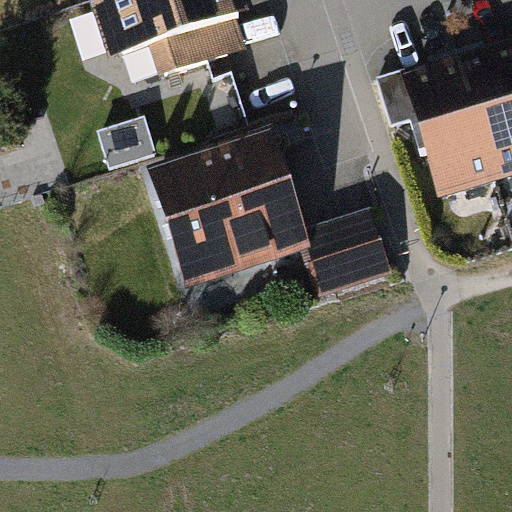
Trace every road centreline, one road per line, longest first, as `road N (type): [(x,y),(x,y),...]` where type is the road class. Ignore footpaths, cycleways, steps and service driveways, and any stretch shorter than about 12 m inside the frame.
road 1 (track): [(40,214),(108,399),(438,295)]
road 2 (residential): [(296,0),(350,154)]
